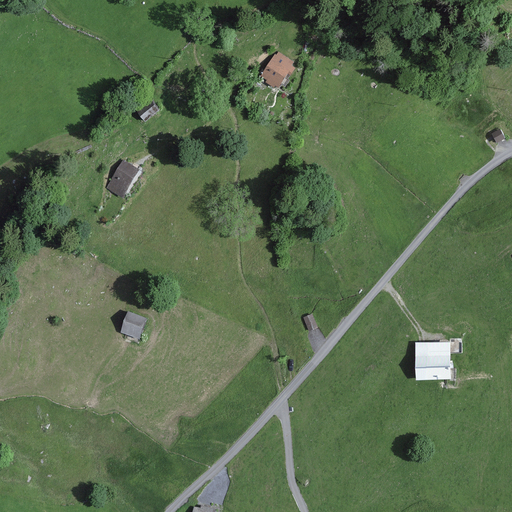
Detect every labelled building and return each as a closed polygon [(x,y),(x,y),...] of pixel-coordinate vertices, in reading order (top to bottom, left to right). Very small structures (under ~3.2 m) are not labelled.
[(298,65),(275,55),(265,78),(288,88),(298,65)] [(157,99),(141,110),(149,121),(165,110),(157,99)] [(500,129),(491,134),(497,144),(506,139),(500,129)] [(142,171),(124,162),(110,190),(128,199),(142,171)] [(151,320),(132,314),(125,335),(144,341),(151,320)] [(316,316),(305,320),(312,336),(322,332),(316,316)] [(459,341),(419,342),(420,380),(459,379),(459,341)]
